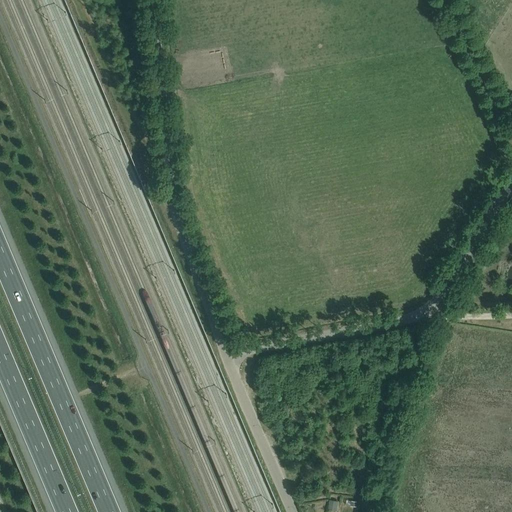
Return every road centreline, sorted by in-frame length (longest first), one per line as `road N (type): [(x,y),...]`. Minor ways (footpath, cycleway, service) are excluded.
road 1 (unclassified): [(224,359),(173,199),(151,0)]
road 2 (unclassified): [(224,359),(419,319),(511,178)]
road 3 (motorway): [(109,511),(0,253)]
road 4 (motorway): [(0,353),(66,511)]
road 5 (unclassified): [(291,511),(224,359)]
road 6 (track): [(444,0),(511,141)]
